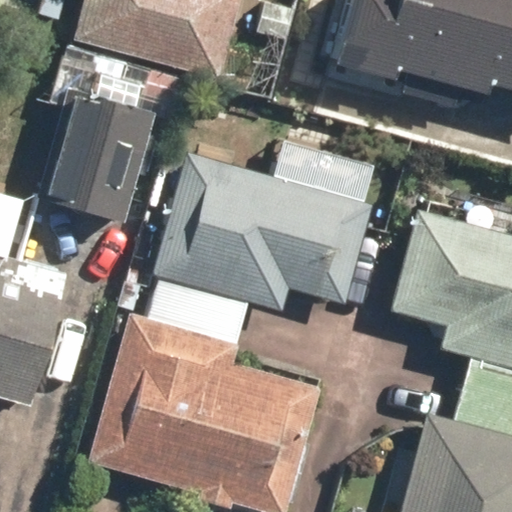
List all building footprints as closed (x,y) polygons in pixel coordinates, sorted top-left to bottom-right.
[(232,0),(102,0),(95,32),(216,73),(232,0)] [(511,0),(354,0),(341,51),(511,94),(511,0)] [(157,98),(73,89),(36,192),(130,215),(157,98)] [(366,203),(181,147),(158,264),(329,317),(366,203)] [(511,233),(417,205),(382,324),(511,361),(511,233)] [(61,280),(0,264),(0,468),(10,471),(61,280)] [(290,511),(324,399),(123,312),(78,464),(242,511),(290,511)] [(511,511),(511,424),(425,408),(402,511),(511,511)]
